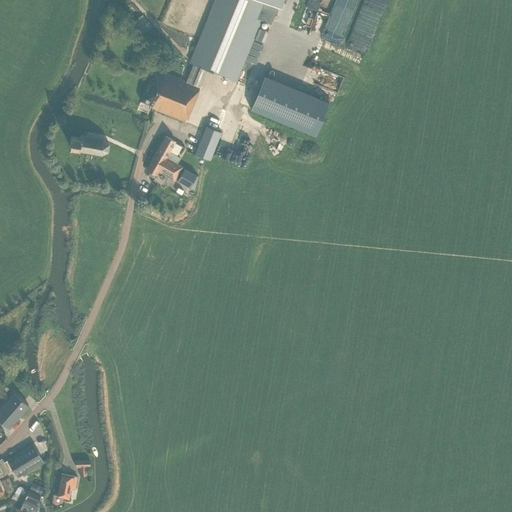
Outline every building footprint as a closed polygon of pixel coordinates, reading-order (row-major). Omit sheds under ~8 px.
[(152,105),(151,108),(187,123),(198,97),(196,96),(199,87),(206,69),(236,81),(261,20),(271,24),(280,0),(214,0),(189,62),(193,64),(186,82),(154,68),(140,101),(152,105)] [(264,75),(250,108),(315,135),(329,101),(264,75)] [(213,130),(202,125),(190,153),(201,158),(213,130)] [(107,148),(107,146),(107,145),(107,144),(106,143),(106,141),(105,140),(103,139),(81,135),(80,138),(71,136),(69,146),(78,148),(78,150),(101,154),(102,154),(103,153),(104,152),(105,151),(106,149),(107,148)] [(165,136),(156,152),(176,164),(180,158),(170,152),(175,142),(165,136)] [(182,167),(176,164),(166,158),(156,152),(146,169),(156,175),(158,171),(174,180),(182,167)] [(195,174),(183,167),(179,174),(192,181),(195,174)] [(0,420),(10,429),(30,407),(15,394),(0,410),(0,420)] [(7,460),(17,477),(43,462),(32,445),(7,460)] [(14,489),(8,477),(0,480),(0,476),(2,476),(9,471),(1,458),(0,459),(0,494),(5,492),(14,489)] [(74,459),(75,467),(79,467),(79,477),(86,476),(86,467),(89,467),(89,459),(74,459)] [(70,488),(74,489),(76,478),(72,477),(72,476),(61,474),(57,496),(68,499),(70,488)] [(44,488),(32,482),(29,489),(41,495),(44,488)] [(22,506),(27,508),(24,511),(34,511),(39,504),(36,503),(40,495),(29,490),(22,506)]
